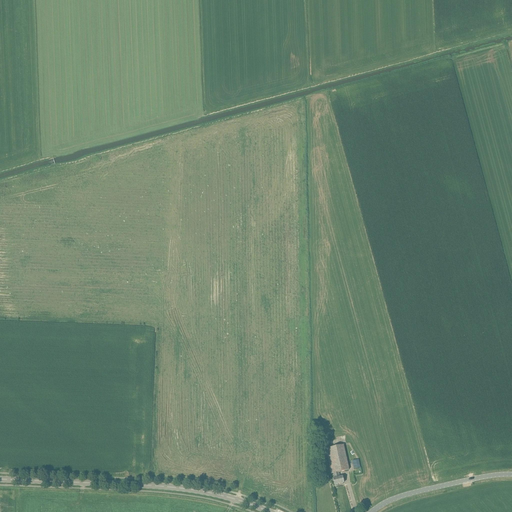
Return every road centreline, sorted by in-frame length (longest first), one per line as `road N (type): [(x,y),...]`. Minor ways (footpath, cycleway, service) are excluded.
road 1 (tertiary): [(239,500),(184,488),(0,478)]
road 2 (tertiary): [(371,511),(406,493),(511,474)]
